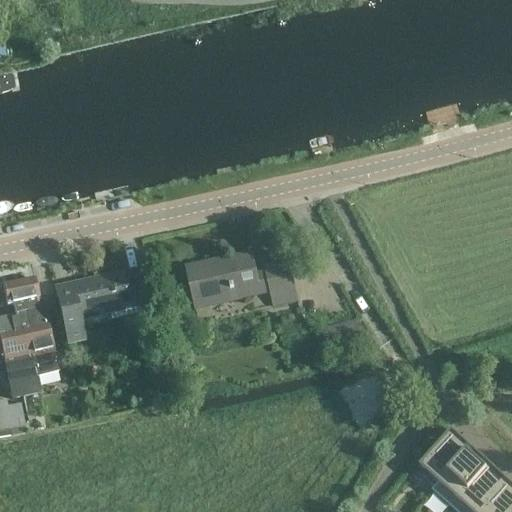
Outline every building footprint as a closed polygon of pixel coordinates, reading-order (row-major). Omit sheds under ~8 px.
[(31,64),(0,70),(0,110),(40,101),(31,64)] [(273,307),(297,302),(289,263),(265,269),(266,274),(256,276),(252,254),(186,269),(195,309),(270,292),(273,307)] [(78,316),(129,305),(122,275),(54,290),(67,346),(84,342),(78,316)] [(33,366),(55,361),(44,316),(27,320),(25,313),(41,309),(34,280),(2,287),(7,306),(13,305),(16,319),(22,318),(25,332),(14,334),(10,318),(0,319),(0,345),(12,400),(39,394),(33,366)] [(361,337),(357,321),(322,330),(326,345),(361,337)] [(0,433),(24,429),(19,408),(6,411),(4,403),(0,404),(0,433)] [(444,438),(411,475),(431,493),(464,456),(470,450),(450,432),(444,438)] [(464,456),(431,493),(452,510),(484,473),(489,467),(470,450),(464,456)] [(484,473),(452,510),(453,511),(484,511),(503,490),(509,484),(489,467),(484,473)] [(503,490),(484,511),(511,511),(511,487),(509,484),(503,490)]
